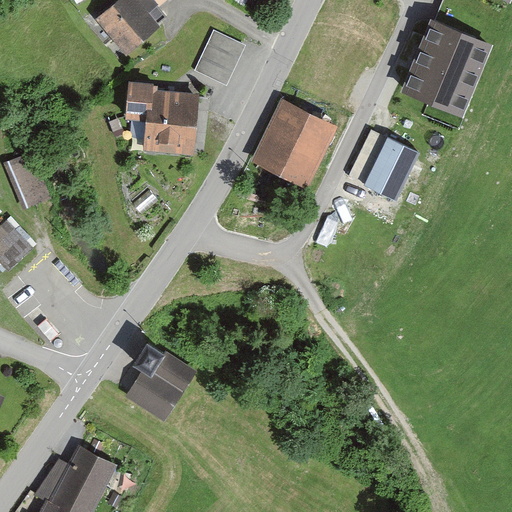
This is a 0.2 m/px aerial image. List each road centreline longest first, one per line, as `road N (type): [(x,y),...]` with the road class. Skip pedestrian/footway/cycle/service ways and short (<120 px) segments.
road 1 (residential): [(188,230),(269,255),(297,239),(327,193),(416,0)]
road 2 (track): [(430,467),(301,284),(269,255)]
road 3 (tertiary): [(310,0),(188,230)]
road 4 (tertiary): [(188,230),(81,379)]
road 5 (tertiary): [(81,379),(0,506)]
